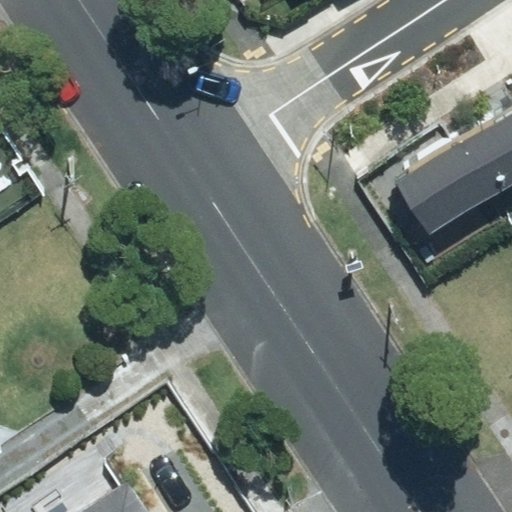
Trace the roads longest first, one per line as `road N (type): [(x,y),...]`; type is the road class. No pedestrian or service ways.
road 1 (tertiary): [(418,511),(187,164)]
road 2 (residential): [(187,164),(444,0)]
road 3 (tertiary): [(187,164),(75,0)]
